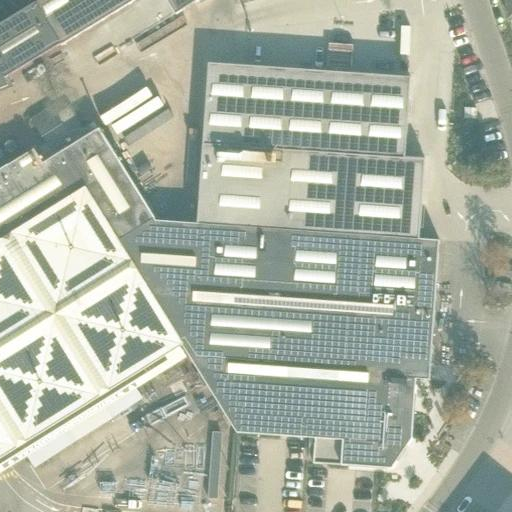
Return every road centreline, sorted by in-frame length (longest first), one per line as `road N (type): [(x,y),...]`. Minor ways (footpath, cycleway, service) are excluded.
road 1 (unknown): [(511,211),(305,209),(235,198),(182,174),(116,105),(85,91),(0,118)]
road 2 (unclassified): [(436,511),(467,471),(511,372)]
